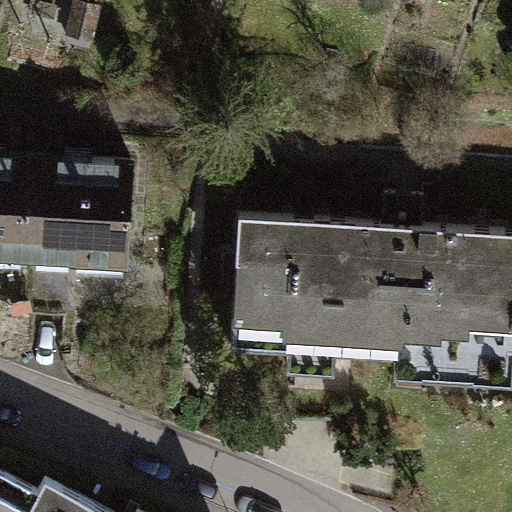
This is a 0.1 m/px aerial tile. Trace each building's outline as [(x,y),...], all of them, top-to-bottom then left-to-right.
[(96,6),(77,0),(75,0),(67,29),(88,37),(96,6)] [(0,246),(29,248),(33,152),(0,150),(0,246)] [(128,156),(33,152),(29,248),(69,250),(124,252),(128,156)] [(327,345),(511,354),(511,225),(418,221),(419,187),(381,185),(379,215),(240,209),(233,340),(289,343),(290,333),(328,335),(327,345)] [(66,304),(69,250),(29,248),(27,303),(66,304)] [(0,511),(24,511),(38,486),(0,465),(0,511)] [(114,511),(44,475),(38,486),(24,511),(148,511),(136,505),(132,511),(114,511)]
